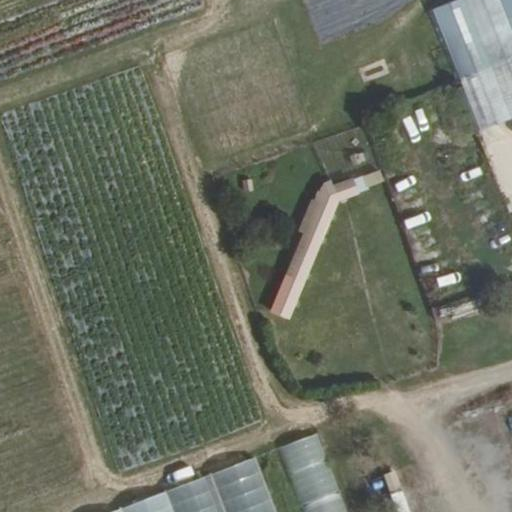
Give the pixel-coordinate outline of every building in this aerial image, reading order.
[(511,0),(463,0),(455,3),(500,126),(511,121),(511,0)] [(360,190),(383,185),(380,172),(357,177),(360,190)] [(269,311),(291,320),(342,195),(351,199),(355,189),(325,177),(269,311)] [(346,511),(320,431),(279,445),(300,511),(346,511)] [(280,511),(262,458),(98,511),(280,511)]
